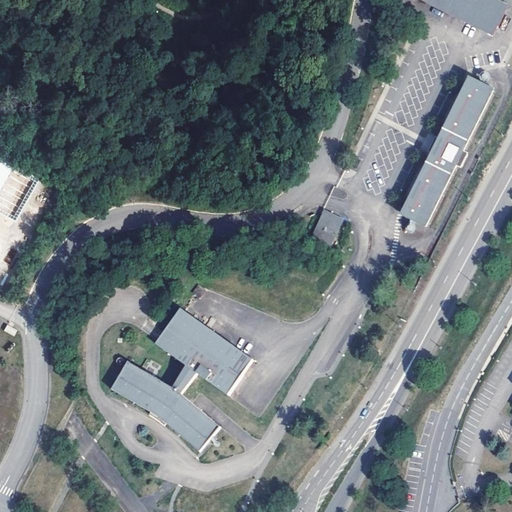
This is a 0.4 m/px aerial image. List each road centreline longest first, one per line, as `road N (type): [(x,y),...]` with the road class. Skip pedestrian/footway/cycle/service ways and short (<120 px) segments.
road 1 (unclassified): [(361,0),(332,137),(290,205),(238,224),(124,217),(87,234),(61,261),(39,305),(33,421),(0,493)]
road 2 (secondary): [(511,167),(398,375)]
road 3 (residential): [(426,511),(447,420),(511,301)]
road 4 (secondary): [(398,375),(304,511)]
road 5 (secondary): [(334,511),(377,436),(398,375)]
